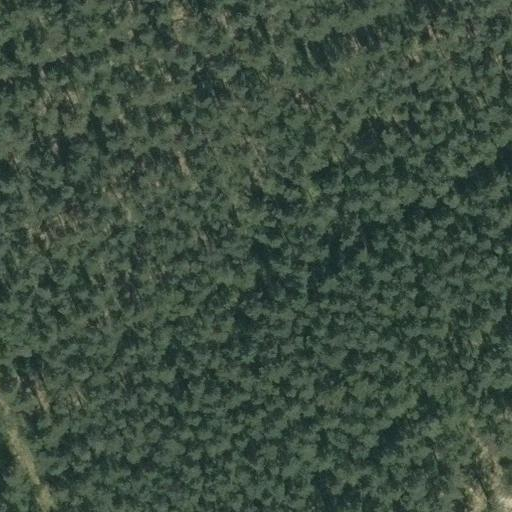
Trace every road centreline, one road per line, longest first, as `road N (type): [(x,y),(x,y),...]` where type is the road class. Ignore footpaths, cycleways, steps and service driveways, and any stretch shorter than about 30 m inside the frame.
road 1 (track): [(411,0),(0,150)]
road 2 (track): [(511,419),(414,511)]
road 3 (track): [(0,393),(43,511)]
